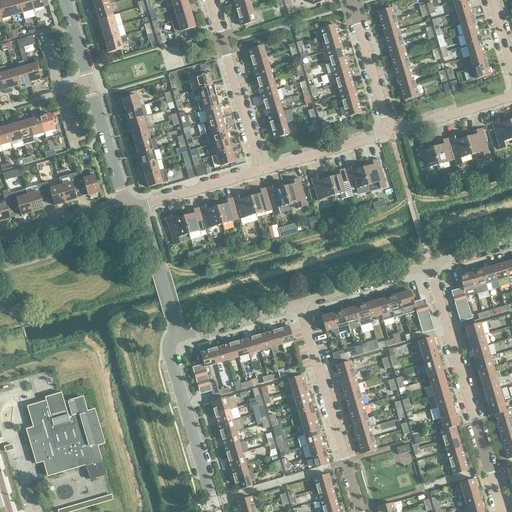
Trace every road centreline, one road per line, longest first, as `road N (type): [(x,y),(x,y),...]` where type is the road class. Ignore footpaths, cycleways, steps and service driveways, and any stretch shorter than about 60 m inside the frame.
road 1 (residential): [(503,511),(428,264)]
road 2 (residential): [(358,511),(296,301)]
road 3 (residential): [(216,511),(168,350),(176,336)]
road 4 (residential): [(262,173),(211,0)]
road 5 (residential): [(392,135),(353,0)]
road 6 (residential): [(296,301),(428,264)]
road 7 (residential): [(262,173),(392,135)]
road 8 (residential): [(0,237),(128,203)]
road 9 (residential): [(176,336),(140,209)]
road 10 (residential): [(140,209),(262,173)]
road 11 (residential): [(128,203),(92,82)]
road 12 (residential): [(176,336),(296,301)]
road 13 (residential): [(392,135),(511,100)]
